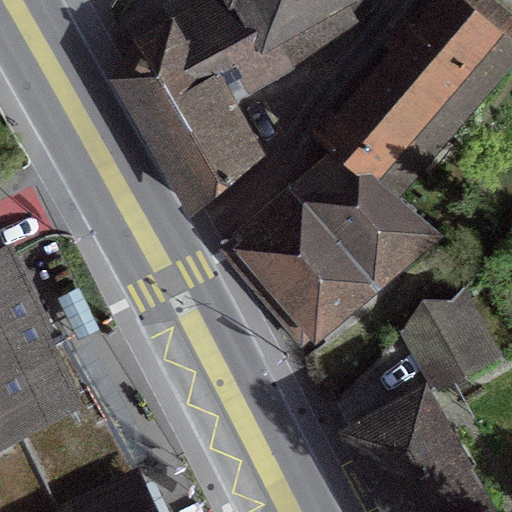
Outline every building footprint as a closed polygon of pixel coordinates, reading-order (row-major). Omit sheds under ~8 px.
[(222,0),(200,13),(133,50),(118,80),(195,212),(246,169),(216,117),(210,106),(243,87),(277,67),(289,67),(352,23),(338,0),(222,0)] [(332,155),(233,240),(313,334),(372,284),(327,231),(344,217),(363,239),(393,205),(389,202),(511,61),(511,47),(510,46),(511,43),(511,23),(484,0),(439,0),(318,143),(332,155)] [(0,511),(160,511),(139,467),(128,472),(101,440),(73,402),(0,252),(0,251),(0,511)] [(404,324),(402,327),(426,374),(468,352),(474,365),(460,372),(461,374),(489,359),(456,293),(446,302),(420,302),(404,324)] [(483,511),(420,396),(346,436),(387,511),(483,511)]
